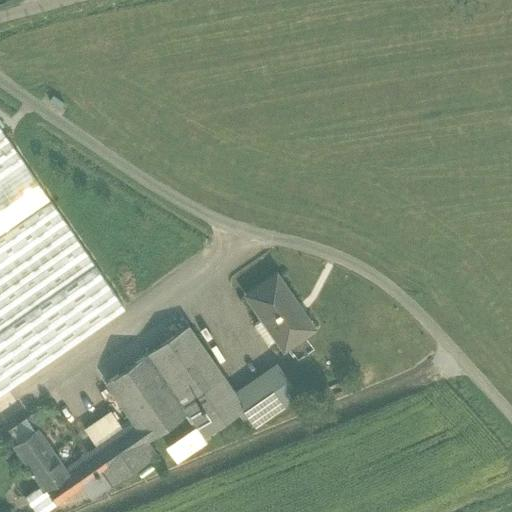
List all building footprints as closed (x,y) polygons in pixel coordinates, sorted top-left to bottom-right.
[(0,127),(0,170),(20,157),(0,127)] [(0,170),(0,180),(25,163),(20,157),(0,170)] [(25,163),(0,180),(0,236),(51,201),(25,163)] [(0,236),(0,330),(95,264),(51,201),(0,236)] [(95,264),(0,330),(0,394),(124,309),(95,264)] [(315,328),(279,273),(247,294),(283,349),(315,328)] [(235,393),(188,325),(146,354),(187,413),(196,426),(204,437),(244,409),(245,408),(235,393)] [(187,413),(146,354),(105,382),(135,425),(146,442),(187,413)] [(276,364),(235,393),(245,408),(244,409),(254,424),(284,404),(265,377),(278,368),(276,364)] [(297,394),(278,368),(265,377),(284,404),(297,394)] [(94,444),(122,426),(110,409),(82,427),(94,444)] [(135,425),(88,457),(89,459),(67,474),(78,489),(102,472),(146,442),(135,425)] [(205,439),(204,437),(196,426),(170,444),(179,457),(205,439)] [(67,474),(37,430),(15,445),(56,504),(78,489),(67,474)] [(146,442),(102,472),(112,487),(156,456),(146,442)] [(38,485),(24,496),(36,511),(39,511),(52,503),(38,485)]
